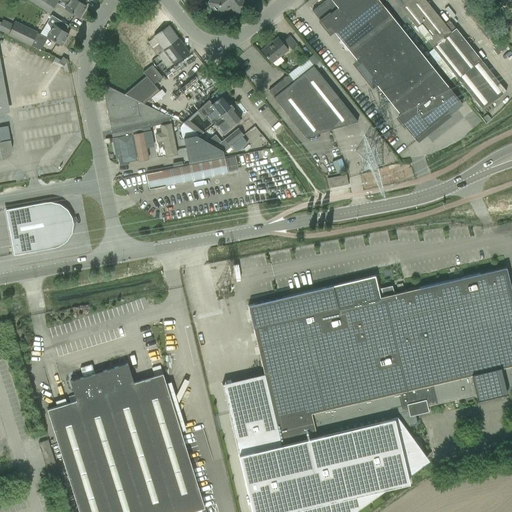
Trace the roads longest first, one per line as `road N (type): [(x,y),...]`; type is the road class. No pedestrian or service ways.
road 1 (tertiary): [(116,256),(404,202),(495,162)]
road 2 (unclassified): [(103,182),(86,54),(114,0)]
